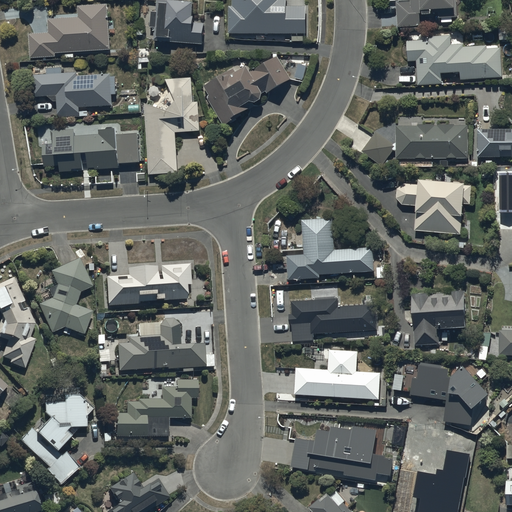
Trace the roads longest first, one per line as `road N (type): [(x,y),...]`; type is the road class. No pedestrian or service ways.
road 1 (residential): [(233,195),(248,395),(228,465)]
road 2 (residential): [(233,195),(263,180),(314,131),(344,65),(348,0)]
road 3 (residential): [(13,220),(233,195)]
road 4 (unknown): [(248,395),(424,420)]
